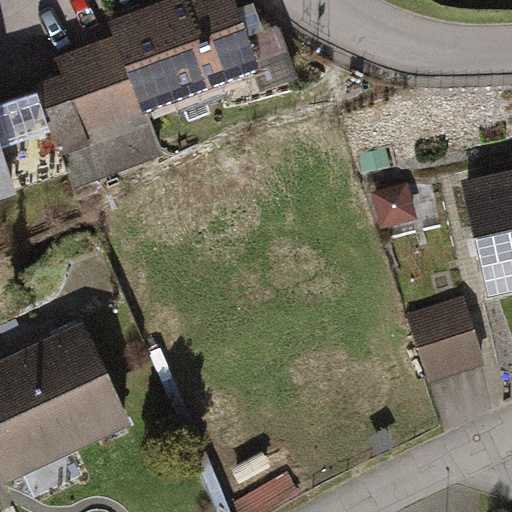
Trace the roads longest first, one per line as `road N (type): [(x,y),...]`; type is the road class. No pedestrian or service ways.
road 1 (residential): [(330,0),(416,45),(511,44)]
road 2 (residential): [(373,511),(511,448)]
